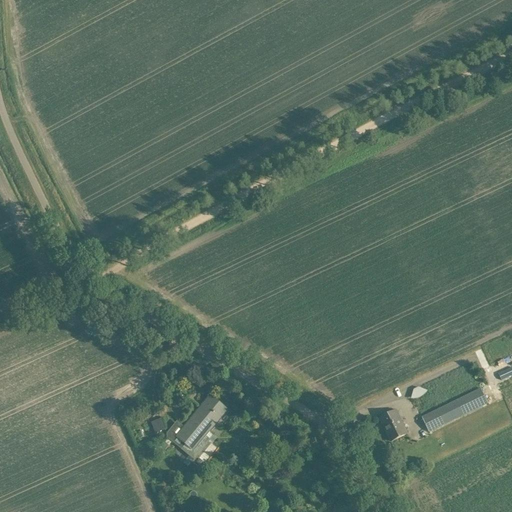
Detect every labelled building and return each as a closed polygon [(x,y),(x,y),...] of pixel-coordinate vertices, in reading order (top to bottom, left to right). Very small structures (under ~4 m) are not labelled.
[(511,368),(499,374),(502,380),(511,375),(511,368)] [(415,386),(411,396),(423,400),(426,390),(415,386)] [(422,417),(430,432),(489,403),(481,388),(422,417)] [(209,396),(176,437),(193,452),(227,411),(209,396)] [(380,419),(392,442),(408,434),(396,411),(380,419)] [(154,422),(158,433),(165,430),(160,419),(154,422)]
